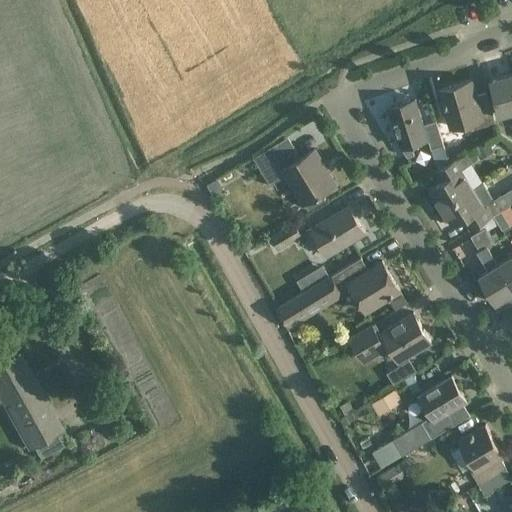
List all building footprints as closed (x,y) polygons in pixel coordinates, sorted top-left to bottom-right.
[(511,73),(490,79),(495,99),(499,114),(511,110),(511,73)] [(441,88),(446,107),(452,126),(471,121),(473,128),(496,122),(488,91),(476,95),(472,79),(441,88)] [(411,143),(421,140),(428,138),(432,150),(433,149),(446,145),(438,121),(425,125),(416,98),(389,106),(402,146),(408,156),(415,154),(411,143)] [(486,141),(476,147),(482,156),(492,150),(486,141)] [(449,156),(446,145),(433,149),(437,160),(449,156)] [(261,167),(271,183),(289,173),(310,208),(327,198),(322,191),(336,182),(315,148),(298,159),(292,148),(261,167)] [(448,177),(431,187),(435,194),(432,196),(438,206),(473,186),(463,169),(473,163),(466,151),(460,155),(458,156),(441,167),(448,177)] [(473,186),(438,206),(447,220),(449,218),(454,225),(464,219),(471,215),(477,225),(478,224),(494,215),(502,210),(511,204),(505,194),(495,200),(484,182),(474,188),(473,186)] [(366,232),(349,205),(312,227),(328,254),(366,232)] [(494,215),(498,222),(503,229),(511,224),(502,210),(494,215)] [(295,222),(272,235),(280,247),(302,234),(295,222)] [(482,230),(479,231),(488,245),(495,241),(488,228),(487,227),(482,230)] [(511,286),(499,264),(488,245),(479,231),(472,236),(480,249),(478,251),(490,269),(480,275),(497,303),(511,293),(511,286)] [(253,233),(240,240),(246,251),(259,244),(253,233)] [(362,256),(279,307),(290,324),(298,319),(296,316),(339,290),(341,293),(352,286),(367,310),(401,289),(383,260),(369,268),(362,256)] [(511,286),(511,256),(499,264),(511,286)] [(403,293),(391,300),(396,309),(408,302),(403,293)] [(432,340),(414,311),(382,331),(400,360),(432,340)] [(373,323),(366,327),(349,337),(365,363),(389,348),(373,323)] [(337,350),(323,351),(323,372),(338,371),(337,350)] [(20,351),(0,362),(0,393),(3,398),(30,446),(63,427),(30,369),(20,351)] [(410,360),(400,366),(407,378),(417,372),(410,360)] [(432,415),(422,421),(394,439),(404,456),(432,437),(453,424),(446,412),(468,399),(452,374),(420,394),(432,415)] [(414,376),(406,381),(415,396),(423,391),(414,376)] [(396,390),(372,403),(378,414),(402,400),(396,390)] [(464,471),(470,467),(480,483),(507,467),(501,456),(505,454),(487,423),(459,439),(463,445),(452,452),(464,471)] [(370,459),(390,447),(378,428),(358,440),(370,459)] [(413,471),(406,457),(375,476),(383,489),(413,471)] [(10,474),(0,478),(0,497),(3,496),(4,497),(18,490),(10,474)] [(460,505),(468,506),(474,502),(468,492),(456,498),(460,505)] [(417,500),(397,511),(423,511),(424,511),(417,500)]
